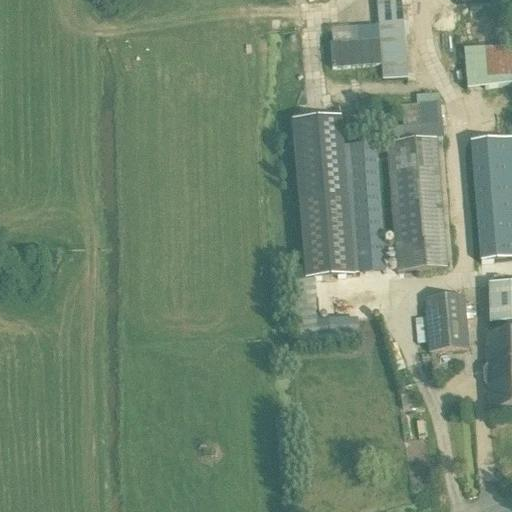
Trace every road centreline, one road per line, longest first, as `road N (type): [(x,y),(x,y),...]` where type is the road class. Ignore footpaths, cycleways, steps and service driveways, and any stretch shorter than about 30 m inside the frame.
road 1 (track): [(81,0),(91,511)]
road 2 (track): [(82,30),(292,12),(332,0)]
